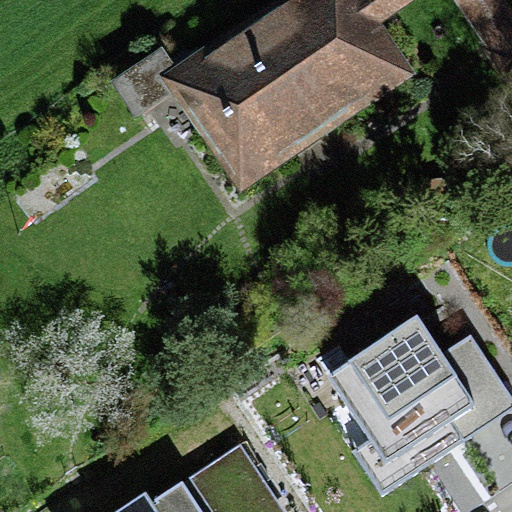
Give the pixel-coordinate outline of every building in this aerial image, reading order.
[(242,180),(400,73),(349,0),(293,0),(229,44),(225,40),(204,54),(206,60),(178,79),(161,54),(116,84),(137,115),(178,86),(242,180)] [(511,52),(500,61),(511,78),(511,52)] [(417,319),(328,378),(386,466),(454,421),(467,440),(511,410),(511,399),(470,336),(441,355),(417,319)] [(254,511),(275,498),(240,446),(190,479),(212,511),(254,511)] [(200,511),(182,484),(149,506),(144,498),(123,511),(200,511)]
